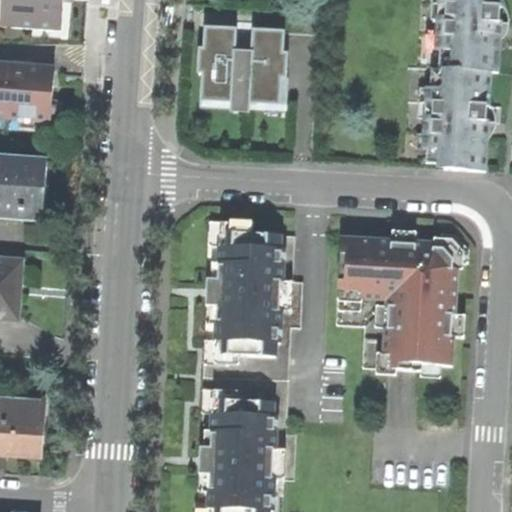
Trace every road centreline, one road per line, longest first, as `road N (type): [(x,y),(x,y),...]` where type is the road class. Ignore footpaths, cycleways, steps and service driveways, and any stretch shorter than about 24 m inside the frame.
road 1 (residential): [(128,171),(488,198),(505,245),(481,511)]
road 2 (residential): [(109,506),(128,171)]
road 3 (residential): [(128,171),(141,0)]
